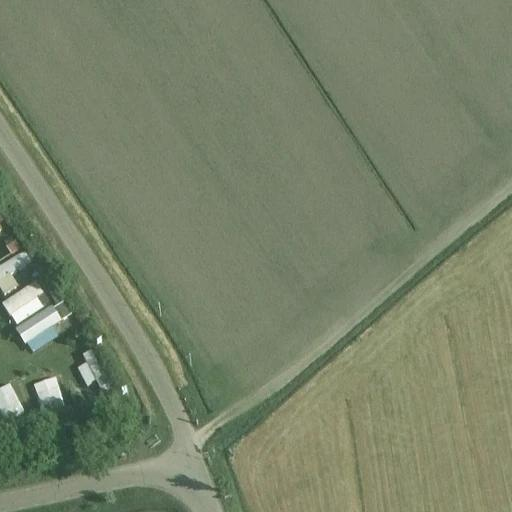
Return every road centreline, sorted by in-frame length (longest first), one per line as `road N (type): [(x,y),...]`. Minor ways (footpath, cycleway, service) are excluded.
road 1 (unclassified): [(191,461),(179,421),(133,339),(0,134)]
road 2 (unclassified): [(0,501),(191,461)]
